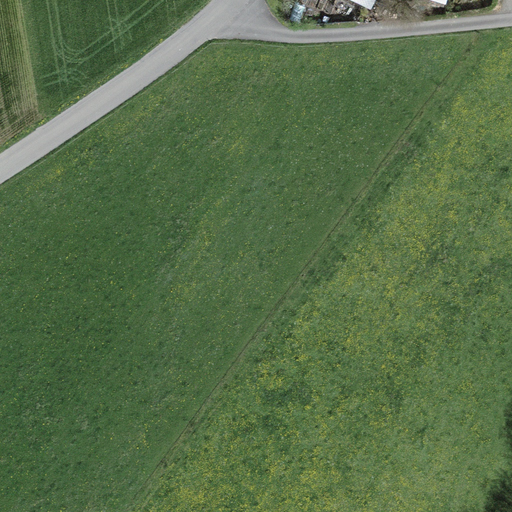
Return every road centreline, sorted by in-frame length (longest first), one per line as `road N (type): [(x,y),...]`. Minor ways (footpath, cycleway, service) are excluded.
road 1 (track): [(511,21),(287,34),(222,8)]
road 2 (unclassified): [(0,169),(160,59),(230,0)]
